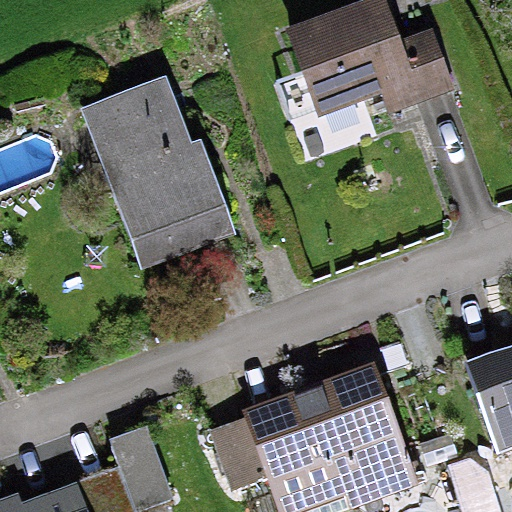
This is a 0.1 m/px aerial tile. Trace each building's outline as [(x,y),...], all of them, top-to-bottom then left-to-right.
[(382,2),(290,37),(320,114),(407,81),(415,101),(450,88),(431,38),(400,50),(382,2)] [(169,86),(96,112),(125,191),(113,195),(139,268),(232,235),(206,162),(198,166),(169,86)] [(511,355),(470,371),(499,452),(511,447),(511,355)] [(371,375),(249,420),(282,511),(345,511),(355,508),(351,496),(408,475),(371,375)] [(0,511),(81,511),(75,496),(30,511),(17,511),(15,506),(0,511)]
